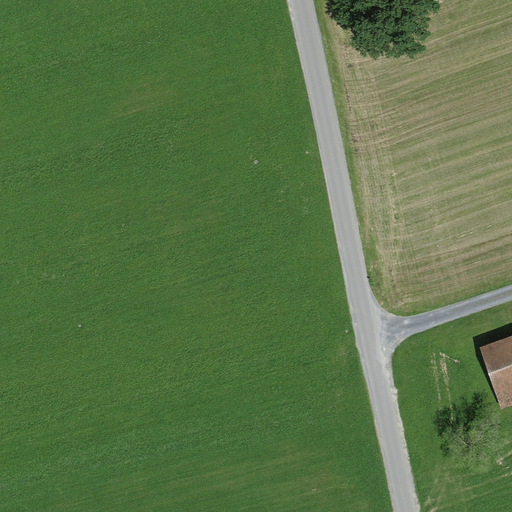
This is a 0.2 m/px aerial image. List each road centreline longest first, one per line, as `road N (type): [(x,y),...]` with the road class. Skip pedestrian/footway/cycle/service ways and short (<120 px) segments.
road 1 (unclassified): [(300,0),(410,511)]
road 2 (track): [(376,338),(511,291)]
